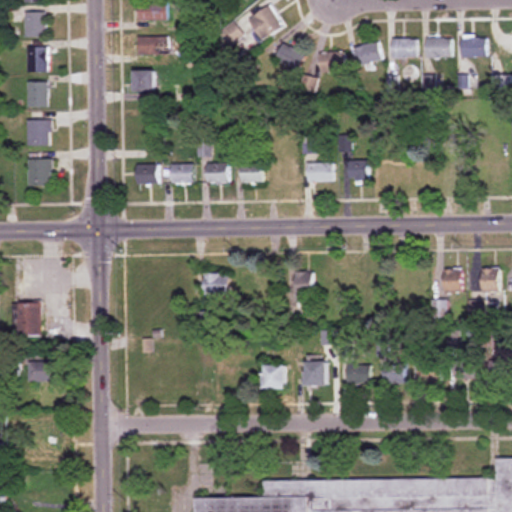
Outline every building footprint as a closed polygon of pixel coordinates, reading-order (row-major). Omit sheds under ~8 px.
[(169,21),(169,3),(140,3),(140,21),(169,21)] [(284,29),(272,7),(250,19),(263,41),(284,29)] [(29,12),(29,37),(48,37),(48,12),(29,12)] [(170,55),(170,37),(141,37),(141,55),(170,55)] [(453,38),(427,38),(427,58),(453,58),(453,38)] [(394,58),(419,58),(419,39),(394,39),(394,58)] [(488,58),(488,39),(462,39),(462,58),(488,58)] [(276,60),(297,73),(307,57),(286,43),(276,60)] [(384,62),(381,43),(355,48),(358,67),(384,62)] [(32,73),(51,73),(51,47),(32,47),(32,73)] [(347,53),(322,53),(322,72),(347,72),(347,53)] [(158,93),(158,71),(137,71),(137,93),(158,93)] [(32,108),(51,108),(51,83),(32,83),(32,108)] [(54,146),(54,121),(31,121),(31,146),(54,146)] [(491,157),(491,177),(509,177),(509,157),(491,157)] [(54,160),(32,160),(32,187),(54,187),(54,160)] [(405,181),(405,160),(386,160),(386,181),(405,181)] [(352,161),(352,180),(371,180),(371,161),(352,161)] [(449,180),(472,180),(472,161),(449,161),(449,180)] [(231,184),(231,164),(210,164),(210,184),(231,184)] [(336,164),(309,164),(309,183),(336,183),(336,164)] [(161,185),(161,165),(139,165),(139,185),(161,185)] [(174,165),(174,185),(196,185),(196,165),(174,165)] [(265,184),(265,165),(244,166),(244,184),(265,184)] [(502,268),(484,268),(484,293),(502,293),(502,268)] [(464,269),(447,269),(447,294),(464,294),(464,269)] [(358,295),(374,295),(374,306),(391,306),(391,270),(372,270),(372,279),(358,279),(358,295)] [(427,271),(410,271),(410,294),(427,294),(427,271)] [(315,272),(298,272),(298,296),(315,296),(315,272)] [(353,272),(334,272),(334,278),(323,278),(323,296),(353,296),(353,272)] [(232,273),(207,273),(207,297),(232,297),(232,273)] [(240,303),(256,303),(256,274),(240,274),(240,303)] [(262,297),(262,314),(278,315),(279,297),(262,297)] [(487,300),(471,300),(471,316),(487,316),(487,300)] [(21,304),(21,337),(44,337),(44,304),(21,304)] [(339,306),(323,306),(323,322),(339,322),(339,306)] [(496,345),(494,330),(483,331),(485,346),(496,345)] [(355,358),(355,342),(344,342),(344,358),(355,358)] [(457,380),(480,380),(480,361),(457,361),(457,380)] [(511,381),(511,361),(492,361),(492,382),(511,381)] [(31,382),(61,382),(61,362),(31,362),(31,382)] [(444,382),(444,362),(422,362),(422,382),(444,382)] [(330,363),(308,363),(308,387),(330,387),(330,363)] [(350,385),(372,385),(372,364),(350,364),(350,385)] [(408,384),(408,366),(387,366),(387,384),(408,384)] [(256,367),(234,367),(234,391),(256,391),(256,367)] [(289,367),(267,367),(267,391),(289,391),(289,367)] [(199,511),(366,511),(367,511),(499,511),(511,511),(511,459),(498,459),(498,479),(267,481),(267,499),(200,499),(199,511)]
